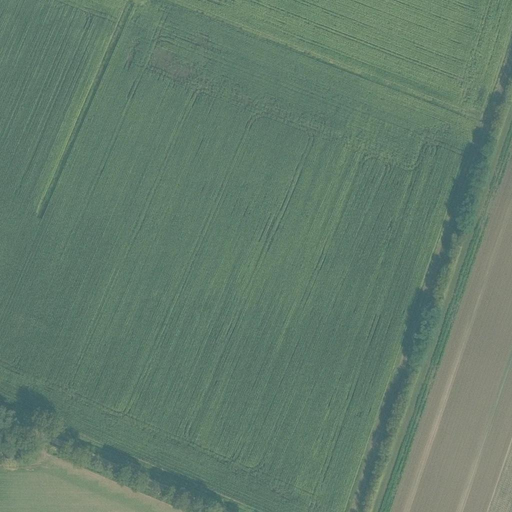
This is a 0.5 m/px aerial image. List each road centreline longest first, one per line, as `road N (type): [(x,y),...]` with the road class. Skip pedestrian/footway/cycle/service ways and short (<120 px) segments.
road 1 (track): [(354,511),(511,67)]
road 2 (unclassified): [(219,511),(0,418)]
